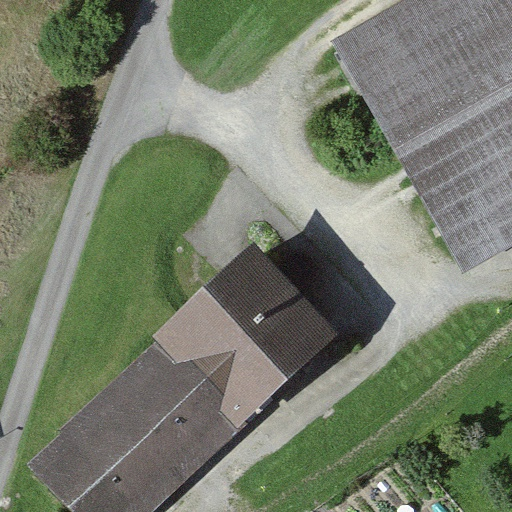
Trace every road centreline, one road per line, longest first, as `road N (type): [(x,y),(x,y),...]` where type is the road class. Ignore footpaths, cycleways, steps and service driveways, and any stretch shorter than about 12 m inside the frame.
road 1 (residential): [(164,0),(120,110),(0,482)]
road 2 (track): [(120,110),(215,123),(385,297)]
